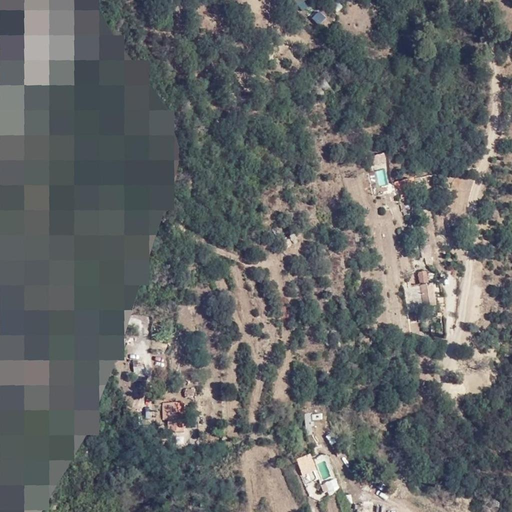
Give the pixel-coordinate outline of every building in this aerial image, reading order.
[(386,154),(371,156),(373,169),(387,167),(386,154)] [(374,192),(391,190),(389,169),(371,171),(374,192)] [(412,186),(402,186),(403,197),(413,196),(412,186)] [(430,250),(418,251),(419,265),(432,264),(430,250)] [(426,274),(417,276),(419,288),(403,291),(407,313),(434,308),(431,287),(429,287),(426,274)] [(135,363),(131,363),(134,383),(142,381),(140,366),(136,367),(135,363)] [(184,405),(164,404),(163,421),(169,421),(168,431),(183,432),(184,405)] [(299,473),(301,477),(313,470),(310,464),(306,456),(295,461),(294,462),(299,473)] [(382,511),(379,506),(358,503),(357,511),(382,511)]
